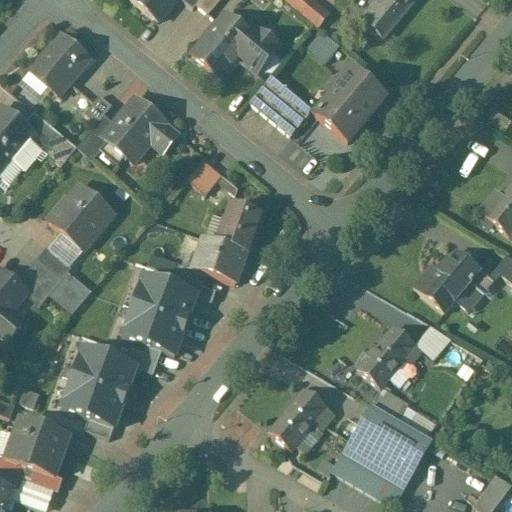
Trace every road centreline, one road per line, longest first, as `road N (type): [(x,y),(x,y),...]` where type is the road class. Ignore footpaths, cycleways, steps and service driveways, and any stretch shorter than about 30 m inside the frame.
road 1 (residential): [(345,230),(62,0)]
road 2 (residential): [(345,230),(511,28)]
road 3 (residential): [(187,427),(345,230)]
road 4 (residential): [(187,427),(330,511)]
